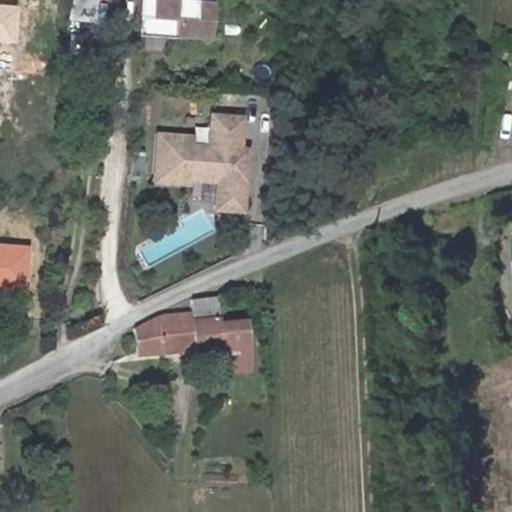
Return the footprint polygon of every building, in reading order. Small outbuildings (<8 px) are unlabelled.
[(87,21),(88,0),(68,0),(67,19),(87,21)] [(211,41),(214,2),(186,0),(139,0),(137,35),(211,41)] [(159,136),(154,181),(186,184),(186,180),(215,183),(212,209),(238,212),(244,153),(237,152),(240,122),(211,119),(208,149),(189,147),(190,139),(159,136)] [(190,312),(157,315),(134,327),(136,355),(219,348),(219,351),(240,351),(239,324),(218,324),(217,295),(188,299),(190,312)] [(240,371),(240,351),(219,351),(219,371),(240,371)]
